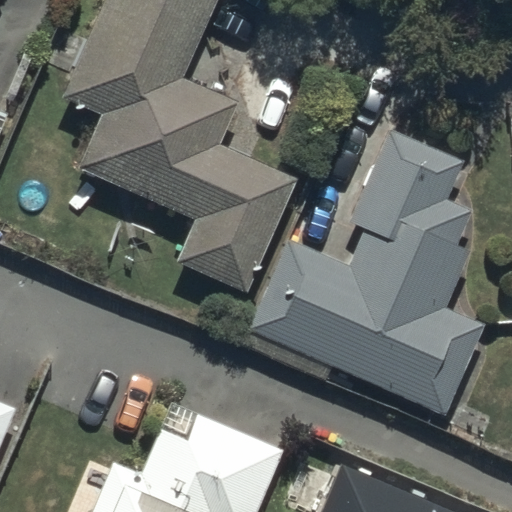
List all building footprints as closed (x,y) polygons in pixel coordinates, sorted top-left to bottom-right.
[(173,261),(244,292),(295,176),(218,142),(236,100),(180,76),(213,0),(99,0),(58,96),(98,113),(74,167),(192,217),(173,261)] [(246,330),(443,414),(482,323),(443,307),(468,250),(455,245),(470,209),(445,199),(461,160),(387,128),(347,221),(362,227),(346,264),(286,238),(246,330)] [(0,439),(14,408),(0,402),(0,439)] [(254,511),(282,450),(195,413),(184,439),(158,428),(139,473),(111,461),(89,511),(254,511)] [(313,511),(453,511),(335,462),(313,511)]
